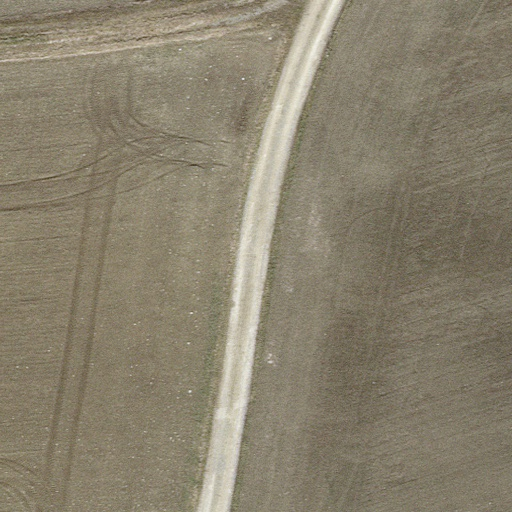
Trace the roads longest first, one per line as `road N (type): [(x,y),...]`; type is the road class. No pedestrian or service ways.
road 1 (track): [(220,511),(265,159),(333,0)]
road 2 (track): [(0,44),(202,24),(284,0)]
